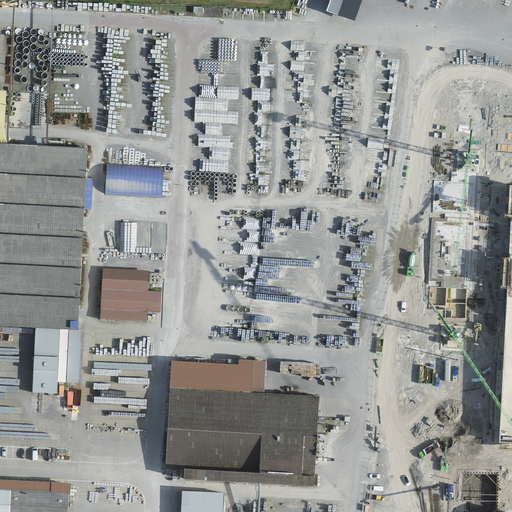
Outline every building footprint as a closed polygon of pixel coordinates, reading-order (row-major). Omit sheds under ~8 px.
[(0,147),(0,324),(75,328),(85,152),(0,147)] [(164,169),(108,165),(106,192),(162,196),(164,169)] [(147,276),(104,274),(101,318),(144,321),(144,310),(160,311),(161,294),(146,293),(147,276)] [(173,357),(169,461),(327,467),(330,394),(268,392),(269,361),(173,357)] [(0,511),(65,511),(67,493),(69,494),(69,486),(0,482),(0,511)] [(185,495),(183,511),(219,511),(221,498),(185,495)]
